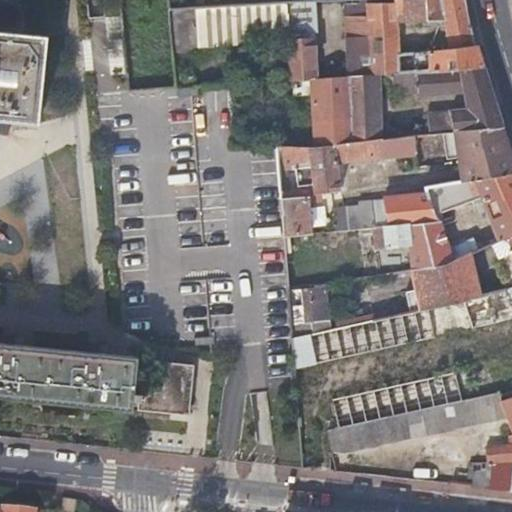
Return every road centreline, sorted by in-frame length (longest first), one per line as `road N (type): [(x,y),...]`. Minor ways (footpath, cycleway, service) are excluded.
road 1 (residential): [(139,483),(402,511)]
road 2 (residential): [(0,465),(139,483)]
